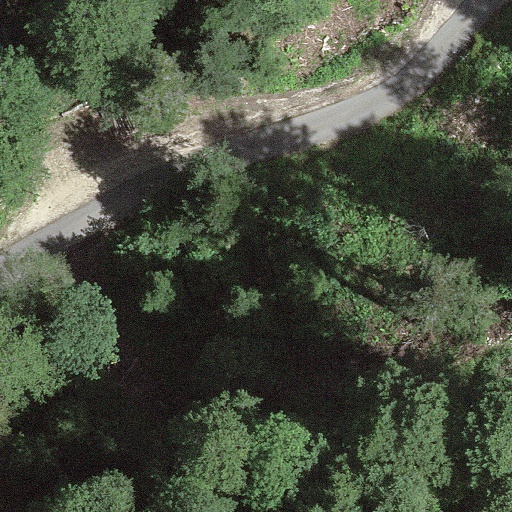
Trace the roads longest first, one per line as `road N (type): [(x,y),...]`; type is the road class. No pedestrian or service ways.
road 1 (track): [(64,232),(104,344),(162,404),(235,433),(333,442),(458,404),(511,376)]
road 2 (track): [(0,263),(155,187),(297,138),(374,100),(434,51),(471,0)]
